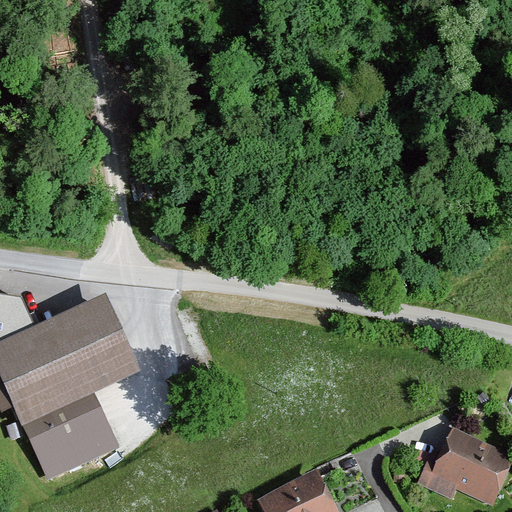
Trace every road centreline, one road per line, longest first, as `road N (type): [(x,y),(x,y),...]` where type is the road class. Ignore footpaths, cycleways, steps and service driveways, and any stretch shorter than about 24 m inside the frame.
road 1 (unclassified): [(511,336),(329,298),(0,257)]
road 2 (track): [(89,0),(130,274)]
